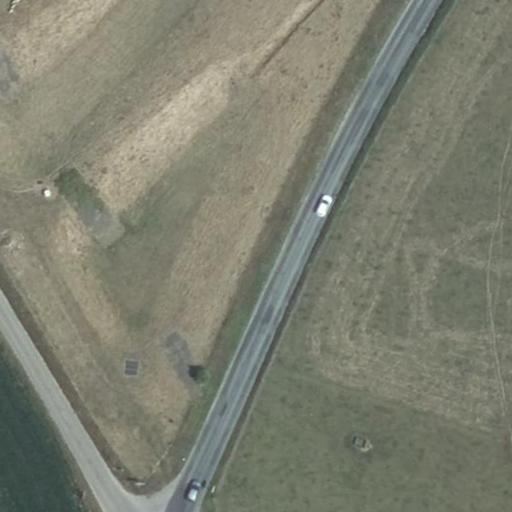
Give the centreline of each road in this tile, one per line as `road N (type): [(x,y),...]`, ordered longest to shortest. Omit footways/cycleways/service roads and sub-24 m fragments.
road 1 (tertiary): [(422,0),(180,511)]
road 2 (tertiary): [(0,316),(119,511)]
